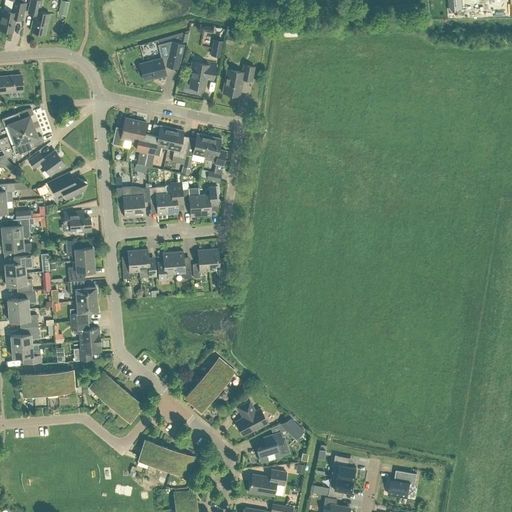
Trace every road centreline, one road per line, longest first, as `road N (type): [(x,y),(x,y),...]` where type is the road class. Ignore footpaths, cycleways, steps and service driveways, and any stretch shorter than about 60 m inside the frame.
road 1 (residential): [(110,233),(224,224),(239,134)]
road 2 (residential): [(299,234),(484,293)]
road 3 (residential): [(0,425),(78,418),(115,445),(128,441),(164,398)]
road 4 (residential): [(299,234),(288,296),(394,366)]
road 5 (residential): [(311,165),(496,208)]
road 6 (residential): [(315,141),(362,103),(485,117)]
road 7 (residential): [(164,398),(121,351),(110,233)]
road 8 (residential): [(239,134),(230,122),(98,100)]
road 9 (residential): [(222,511),(229,459),(164,398)]
road 10 (residential): [(110,233),(98,100)]
road 11 (residential): [(98,100),(94,75),(78,56),(0,55)]
